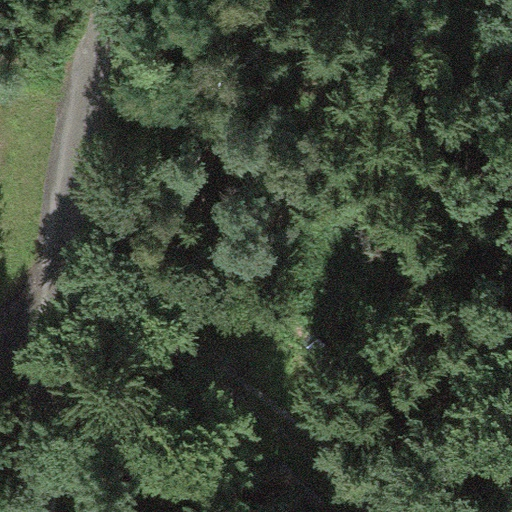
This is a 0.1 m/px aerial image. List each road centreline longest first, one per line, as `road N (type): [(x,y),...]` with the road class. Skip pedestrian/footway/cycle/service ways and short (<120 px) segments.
road 1 (track): [(135,0),(104,68),(66,263),(54,511)]
road 2 (track): [(63,318),(311,511)]
